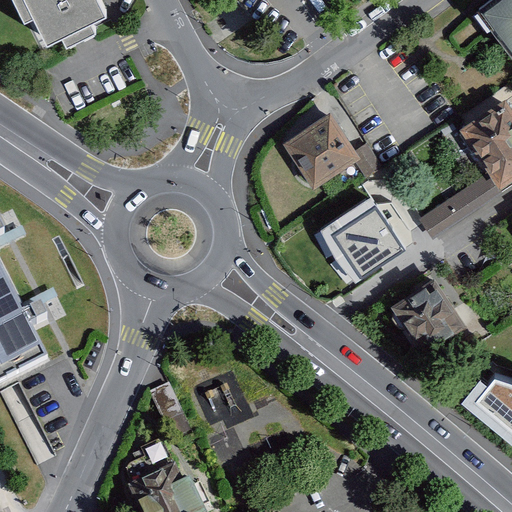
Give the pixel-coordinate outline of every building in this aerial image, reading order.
[(104,0),(25,0),(48,43),(67,33),(73,45),(106,28),(101,18),(111,13),(104,0)] [(511,0),(481,0),(478,2),(511,45),(511,43),(511,0)] [(511,104),(505,93),(458,124),(498,185),(511,176),(511,104)] [(281,138),(311,184),(358,154),(327,108),(281,138)] [(486,172),(418,216),(431,235),(498,191),(486,172)] [(372,194),(322,225),(357,278),(405,249),(372,194)] [(0,266),(0,382),(47,359),(0,266)] [(461,320),(432,272),(385,300),(414,348),(461,320)] [(480,375),(463,396),(511,435),(511,379),(494,373),(488,381),(480,375)] [(240,417),(250,412),(235,384),(221,392),(229,407),(234,405),(240,417)] [(201,511),(179,465),(129,488),(140,511),(201,511)]
